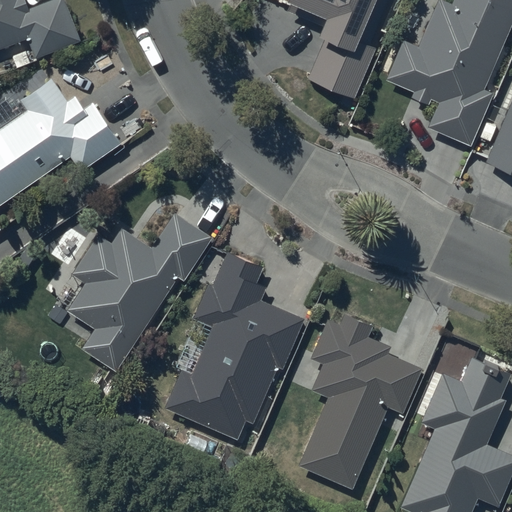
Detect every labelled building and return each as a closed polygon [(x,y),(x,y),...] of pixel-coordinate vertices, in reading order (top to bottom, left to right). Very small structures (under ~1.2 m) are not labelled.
[(26,0),(0,0),(0,50),(30,39),(38,59),(82,41),(65,0),(51,0),(30,9),(26,0)] [(287,0),(285,6),(326,23),(319,41),(324,43),(310,77),(352,95),(371,51),(367,49),(387,0),(287,0)] [(511,31),(511,0),(453,0),(452,3),(444,0),(436,0),(417,46),(402,44),(386,81),(441,104),(430,128),(472,146),(494,93),(487,90),(511,31)] [(69,105),(51,79),(19,100),(27,111),(0,128),(0,206),(71,159),(84,178),(131,148),(100,102),(83,113),(75,101),(69,105)] [(511,93),(482,165),(511,178),(511,93)] [(210,239),(175,218),(154,252),(121,231),(113,243),(97,233),(70,277),(83,285),(65,314),(93,331),(80,351),(116,373),(176,278),(184,282),(210,239)] [(265,267),(228,252),(214,287),(207,286),(193,319),(214,328),(193,378),(182,374),(168,408),(236,436),(244,416),(254,420),(274,369),(283,373),(303,321),(259,303),(263,293),(256,290),(265,267)] [(374,326),(344,313),(339,323),(326,317),(306,361),(320,367),(310,390),(329,398),(300,466),(349,487),(385,405),(402,412),(421,370),(387,355),(391,348),(369,338),(374,326)] [(511,376),(473,359),(463,382),(442,373),(418,425),(432,431),(398,508),(406,511),(473,511),(478,501),(499,510),(511,480),(511,456),(487,445),(505,405),(499,402),(511,376)]
